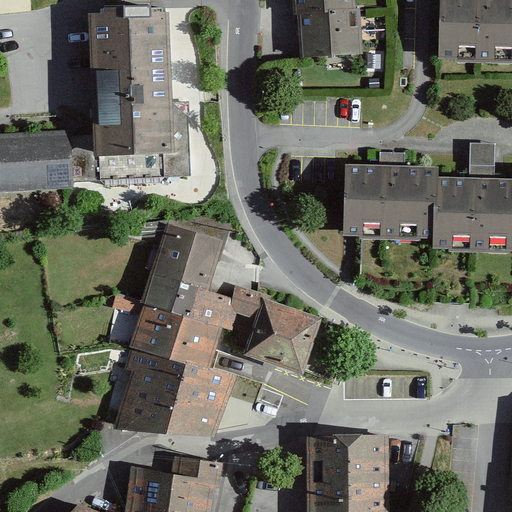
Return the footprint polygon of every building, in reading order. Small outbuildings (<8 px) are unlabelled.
[(292,0),(294,16),(297,15),(357,10),(356,0),(292,0)] [(511,0),(440,0),(439,59),(455,59),(455,62),(478,63),(511,63),(511,0)] [(168,9),(88,13),(88,22),(93,120),(94,136),(72,137),(72,132),(0,135),(0,193),(75,190),(74,182),(191,177),(187,102),(172,102),(172,95),(168,9)] [(357,10),(297,15),(301,61),(307,60),(364,56),(361,15),(360,10),(357,10)] [(380,79),(369,79),(369,88),(380,88),(380,79)] [(494,178),(495,144),(470,143),(470,155),(470,173),(469,178),(494,178)] [(405,153),(380,152),(380,165),(405,166),(405,153)] [(370,165),(345,164),(343,236),(360,237),(359,239),(363,239),(421,241),(421,238),(435,239),(436,177),(437,167),(410,166),(405,166),(380,165),(370,165)] [(460,177),(436,177),(435,239),(435,249),(449,249),(449,252),(511,253),(511,251),(511,250),(511,178),(504,179),(494,178),(469,178),(460,177)] [(169,225),(144,306),(223,330),(226,331),(234,333),(240,314),(228,310),(232,298),(210,292),(226,242),(169,225)] [(256,320),(243,358),(303,377),(305,369),(322,319),(264,300),(266,296),(236,286),(232,298),(228,310),(240,314),(256,320)] [(186,363),(211,369),(223,330),(144,306),(129,348),(186,363)] [(132,374),(113,432),(165,434),(186,363),(129,348),(120,370),(132,374)] [(211,369),(186,363),(165,434),(215,438),(238,376),(211,369)] [(389,511),(388,435),(306,436),(307,511),(389,511)] [(222,492),(225,465),(175,458),(173,474),(132,469),(126,511),(213,511),(216,491),(222,492)]
